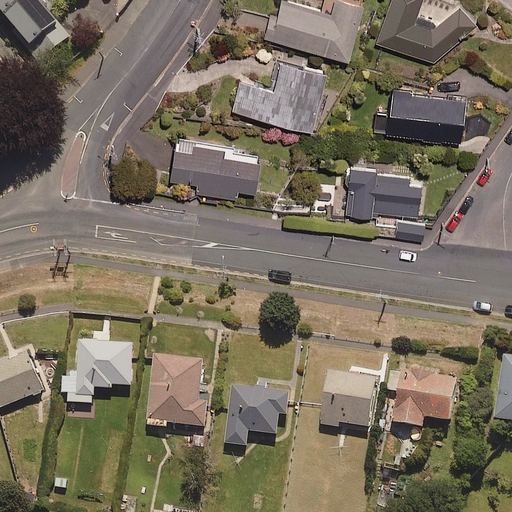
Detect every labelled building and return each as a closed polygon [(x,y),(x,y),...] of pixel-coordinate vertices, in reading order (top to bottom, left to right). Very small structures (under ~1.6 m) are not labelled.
[(69,37),(37,0),(0,0),(0,10),(42,60),(69,37)] [(346,56),(360,0),(277,0),(272,23),(268,22),(265,35),(346,56)] [(434,60),(475,22),(457,3),(438,21),(415,13),(419,0),(388,0),(375,40),(434,60)] [(324,68),(277,56),(271,83),(240,76),(232,108),(310,127),(324,68)] [(0,58),(0,75),(8,68),(0,58)] [(464,95),(390,87),(387,111),(377,110),(374,129),(460,138),(464,95)] [(254,188),(257,150),(232,148),(232,141),(173,136),(169,179),(196,181),(195,191),(236,194),(237,186),(254,188)] [(408,171),(347,165),(345,185),(350,186),(347,212),(377,215),(377,211),(417,215),(420,184),(407,183),(408,171)] [(94,405),(94,389),(113,389),(113,385),(131,386),(131,344),(78,343),(78,374),(70,373),(70,379),(63,379),(63,395),(67,395),(67,405),(74,405),(74,408),(81,408),(81,405),(94,405)] [(0,409),(43,392),(28,355),(0,366),(0,409)] [(203,361),(155,356),(148,426),(166,428),(166,423),(205,427),(208,404),(199,403),(203,361)] [(511,358),(502,357),(495,420),(511,421),(511,358)] [(450,422),(458,379),(404,369),(403,374),(391,372),(388,390),(398,392),(392,423),(423,428),(425,417),(450,422)] [(330,373),(322,428),(342,431),(343,424),(369,428),(376,379),(330,373)] [(290,393),(233,387),(226,444),(247,447),(249,432),(277,435),(279,415),(287,416),(290,393)]
